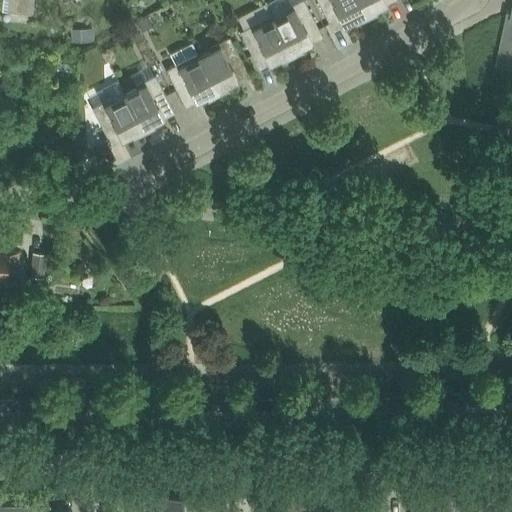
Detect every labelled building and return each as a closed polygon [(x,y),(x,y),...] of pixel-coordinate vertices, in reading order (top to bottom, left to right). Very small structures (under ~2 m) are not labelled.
[(3,0),(3,10),(32,13),(33,0),(3,0)] [(286,11),(273,18),(292,53),(312,43),(312,42),(310,38),(321,32),(312,15),(304,0),(299,0),(284,8),(286,11)] [(317,0),(322,9),(331,27),(342,21),(344,25),(345,26),(366,15),(357,0),(317,0)] [(357,0),(366,15),(387,5),(386,3),(384,0),(357,0)] [(507,12),(496,65),(511,68),(511,11),(508,10),(507,12)] [(148,16),(137,21),(142,31),(152,25),(148,16)] [(259,21),(240,31),(248,47),(257,65),(268,59),(270,63),(271,64),(292,53),(273,18),(261,24),(259,21)] [(94,28),(71,28),(71,41),(94,41),(94,28)] [(211,50),(199,56),(218,91),(238,81),(238,80),(236,76),(244,72),(247,70),(238,53),(229,36),(210,46),(211,50)] [(176,63),(166,69),(174,85),(183,103),(194,97),(196,101),(197,102),(218,91),(199,56),(192,42),(171,52),(176,63)] [(58,62),(56,75),(73,77),(74,64),(58,62)] [(138,87),(125,94),(144,129),(165,119),(162,114),(173,108),(164,90),(155,74),(136,84),(138,87)] [(112,97),(92,107),(100,123),(109,141),(120,135),(122,139),(123,140),(144,129),(125,94),(113,100),(112,97)] [(86,136),(73,137),(74,155),(87,154),(86,136)] [(0,248),(0,280),(15,283),(19,251),(0,248)] [(33,252),(31,276),(44,278),(46,254),(33,252)] [(478,488),(467,488),(467,498),(478,498),(478,488)] [(159,496),(158,511),(194,511),(195,505),(216,505),(216,496),(159,496)] [(263,505),(263,511),(299,511),(299,496),(250,496),(250,505),(263,505)] [(413,496),(412,511),(448,511),(448,504),(462,504),(462,496),(413,496)] [(14,501),(0,500),(0,511),(23,511),(23,498),(14,498),(14,501)] [(33,498),(23,498),(23,511),(49,511),(49,501),(33,501),(33,498)]
